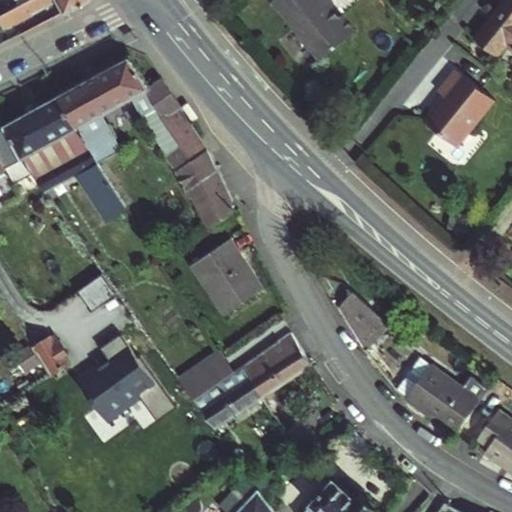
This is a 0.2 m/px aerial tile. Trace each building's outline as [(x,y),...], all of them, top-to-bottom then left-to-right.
[(1,11),(15,35),(30,28),(24,18),(48,3),(56,14),(79,2),(80,0),(22,0),(12,5),(1,11)] [(272,0),(315,51),(350,22),(336,5),(332,9),(325,1),(324,0),(272,0)] [(511,49),(511,5),(482,44),(503,61),(511,49)] [(84,73),(83,86),(93,101),(87,105),(96,121),(102,118),(142,93),(133,79),(133,73),(129,73),(124,63),(94,79),(84,73)] [(502,106),(464,74),(446,96),(452,101),(431,125),(463,152),(502,106)] [(83,86),(55,101),(94,166),(121,152),(102,118),(96,121),(87,105),(93,101),(83,86)] [(153,87),(142,93),(175,151),(160,159),(179,194),(183,192),(205,232),(228,218),(225,212),(228,210),(192,144),(153,87)] [(24,117),(1,129),(30,182),(42,198),(73,180),(100,229),(125,214),(94,166),(55,101),(35,111),(32,105),(25,102),(20,105),(21,112),(24,117)] [(186,269),(220,317),(257,290),(223,243),(186,269)] [(114,298),(99,278),(75,296),(90,316),(114,298)] [(338,307),(367,352),(390,320),(350,290),(338,307)] [(38,342),(56,371),(79,357),(61,329),(38,342)] [(133,362),(118,338),(97,350),(105,364),(92,372),(90,369),(74,379),(76,382),(73,384),(96,421),(132,400),(149,428),(170,415),(136,361),(133,362)] [(305,369),(284,339),(251,362),(236,373),(238,375),(258,402),(305,369)] [(404,382),(414,390),(439,356),(429,349),(404,382)] [(215,354),(172,382),(188,405),(197,399),(229,377),(219,361),(215,354)] [(487,393),(439,356),(414,390),(413,392),(461,428),(468,419),(487,393)] [(212,433),(254,404),(258,402),(238,375),(236,373),(229,377),(197,399),(188,405),(195,415),(198,413),(212,433)] [(489,390),(487,393),(468,419),(484,431),(506,402),(489,390)] [(495,439),(490,445),(511,461),(511,407),(506,402),(484,431),(495,439)] [(268,407),(260,413),(265,419),(272,414),(268,407)] [(307,436),(289,452),(293,458),(298,465),(316,448),(307,436)] [(233,511),(237,511),(264,487),(251,474),(223,501),(233,511)] [(328,492),(310,511),(361,511),(353,505),(348,510),(328,492)]
